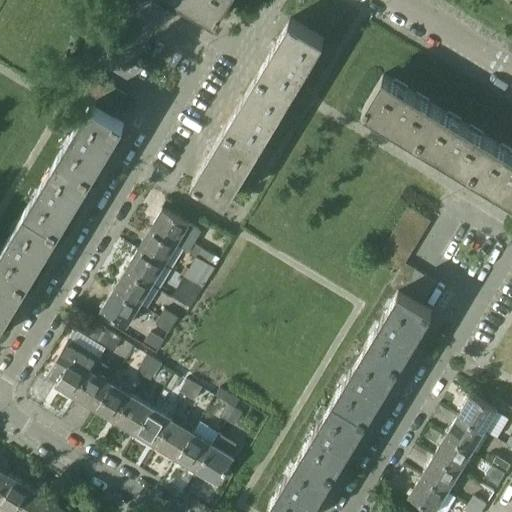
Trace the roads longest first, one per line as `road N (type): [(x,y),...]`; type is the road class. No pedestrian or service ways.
road 1 (residential): [(0,401),(172,105)]
road 2 (residential): [(339,511),(475,287)]
road 3 (residential): [(475,287),(506,236),(456,211),(428,261),(457,278)]
road 4 (residential): [(171,511),(0,409)]
road 5 (residential): [(172,105),(199,59),(148,29),(121,76)]
road 6 (residential): [(511,72),(393,0)]
